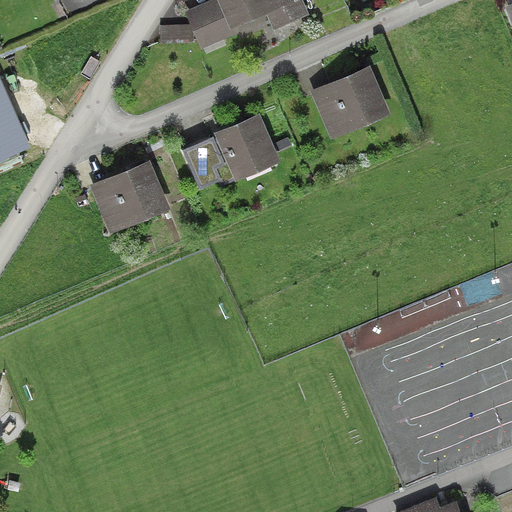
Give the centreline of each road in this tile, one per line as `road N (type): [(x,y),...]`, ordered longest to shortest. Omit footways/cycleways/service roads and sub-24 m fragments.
road 1 (residential): [(158,0),(0,249)]
road 2 (residential): [(511,453),(363,511)]
